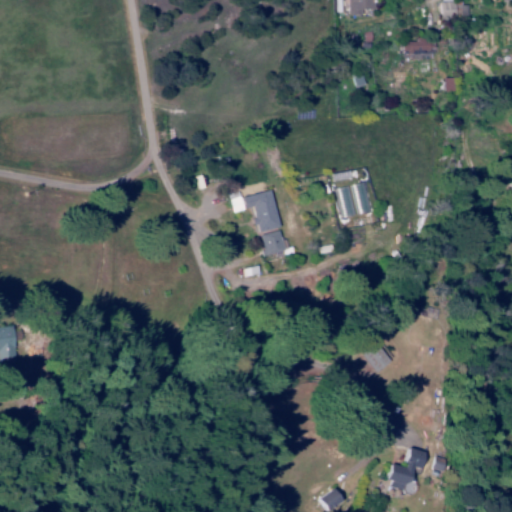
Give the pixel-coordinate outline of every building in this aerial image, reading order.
[(346,0),(347,15),(359,14),(359,9),(373,8),(372,0),(346,0)] [(451,19),(450,0),(437,0),(438,19),(451,19)] [(426,39),(399,41),(399,53),(427,52),(426,39)] [(255,232),(276,226),(269,200),(248,205),(255,232)] [(262,255),(281,250),(276,230),(257,235),(262,255)] [(0,359),(15,358),(10,326),(0,327),(0,359)] [(386,364),(372,338),(355,347),(370,373),(386,364)] [(421,453),(405,449),(400,468),(388,465),(383,487),(411,494),(414,483),(406,481),(409,467),(417,469),(421,453)] [(444,459),(433,456),(429,469),(441,472),(444,459)] [(314,499),(323,511),(338,502),(329,489),(314,499)]
